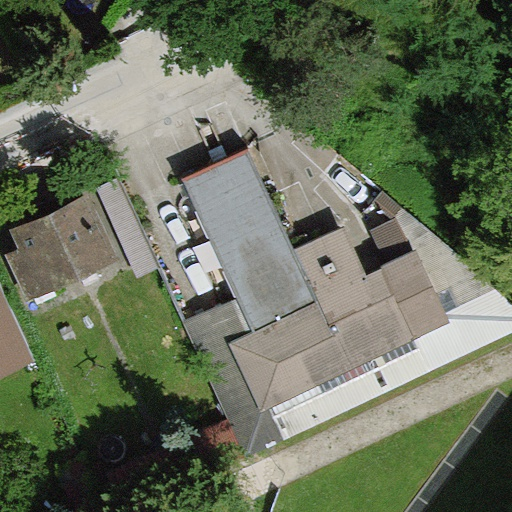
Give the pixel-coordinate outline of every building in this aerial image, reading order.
[(243,296),(260,332),(322,303),(298,249),(250,145),(187,174),(243,296)] [(112,254),(87,199),(23,228),(47,284),(112,254)] [(393,237),(407,267),(419,261),(444,316),(270,399),(285,435),(511,328),(511,297),(422,223),(393,237)] [(322,303),(260,332),(233,345),(260,404),(270,399),(444,316),(419,261),(407,267),(369,285),(342,229),(298,249),(322,303)] [(233,345),(260,332),(243,296),(188,323),(231,419),(247,454),(285,435),(270,399),(260,404),(233,345)] [(247,454),(231,419),(109,476),(126,510),(247,454)]
